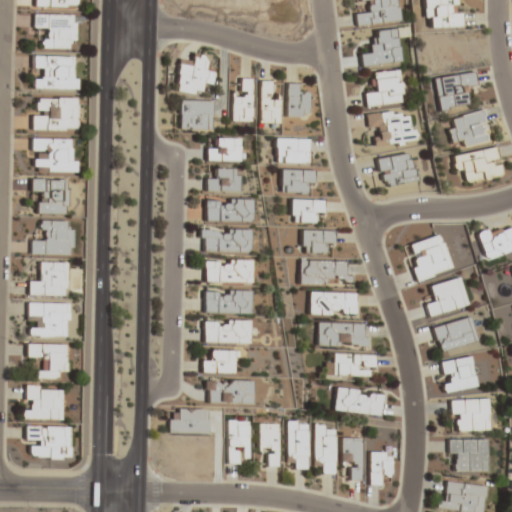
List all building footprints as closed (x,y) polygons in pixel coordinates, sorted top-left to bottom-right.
[(398,23),(396,0),(357,0),(357,1),(366,0),(367,13),(353,15),(354,27),(398,23)] [(459,27),(458,1),(455,1),(454,0),(421,0),(421,28),(459,27)] [(41,49),(74,49),(74,15),(32,15),(32,29),(41,29),(41,49)] [(200,95),(206,56),(190,54),(189,61),(178,59),(173,91),(200,95)] [(74,89),(75,56),(31,56),(31,67),(41,68),(41,79),(31,78),(31,89),(74,89)] [(399,70),(370,72),(372,93),(363,94),(364,107),(403,103),(399,70)] [(431,77),(435,110),(467,106),(465,86),(474,85),(472,72),(431,77)] [(249,79),(239,79),(239,95),(229,95),(229,122),(249,122),(249,79)] [(257,123),(277,123),(277,101),(268,101),(268,81),(257,81),(257,123)] [(306,94),(295,94),(295,83),(283,83),(283,117),(306,117),(306,94)] [(30,131),(74,131),(74,98),(30,98),(30,131)] [(177,131),(210,131),(210,100),(177,100),(177,131)] [(450,119),(453,127),(445,129),(449,142),(458,139),(461,148),(488,139),(479,110),(450,119)] [(376,146),(411,145),(410,112),(365,113),(365,126),(375,126),(376,146)] [(204,162),(238,162),(238,137),(214,137),(214,149),(204,149),(204,162)] [(307,138),(274,138),(274,163),(307,163),(307,138)] [(30,172),(72,172),(72,139),(30,139),(30,172)] [(463,183),(500,177),(494,147),(450,156),(453,173),(461,171),(463,183)] [(380,187),(414,181),(409,153),(375,159),(380,187)] [(235,168),(213,168),(213,179),(203,179),(203,192),(235,192),(235,168)] [(311,183),(311,170),(279,170),(279,192),(303,192),(303,183),(311,183)] [(65,179),(29,179),(29,190),(36,190),(36,214),(65,214),(65,179)] [(202,222),(249,222),(249,200),(202,200),(202,222)] [(288,222),(310,222),(310,213),(321,213),(321,200),(288,200),(288,222)] [(70,255),(70,224),(38,224),(38,243),(28,243),(28,255),(70,255)] [(487,236),(484,229),(472,234),(485,262),(511,250),(511,236),(508,227),(487,236)] [(247,230),(198,230),(198,252),(247,252),(247,230)] [(299,253),(321,253),(321,243),(332,243),(332,230),(299,230),(299,253)] [(408,244),(413,259),(407,261),(414,281),(450,269),(438,234),(408,244)] [(249,260),(201,260),(201,283),(249,283),(249,260)] [(346,284),(346,260),(296,260),(296,284),(346,284)] [(63,262),(36,262),(36,283),(25,283),(25,296),(63,296),(63,262)] [(466,306),(458,277),(427,286),(432,302),(422,305),(426,318),(466,306)] [(200,313),(247,313),(247,290),(200,290),(200,313)] [(353,292),(307,292),(307,316),(353,316),(353,292)] [(64,303),(24,303),(24,324),(26,324),(26,337),(64,337),(64,303)] [(430,328),(437,352),(476,341),(469,317),(430,328)] [(247,343),(247,320),(200,320),(200,343),(247,343)] [(367,324),(315,323),(315,346),(367,347),(367,324)] [(55,380),(55,373),(63,373),(63,344),(24,344),(24,356),(35,356),(35,363),(43,363),(43,370),(34,370),(34,380),(55,380)] [(199,373),(233,373),(233,350),(208,350),(208,361),(199,361),(199,373)] [(331,363),(323,363),(323,376),(372,376),(372,354),(331,354),(331,363)] [(437,362),(440,380),(439,380),(441,393),(475,386),(469,356),(437,362)] [(249,405),(250,382),(203,380),(202,404),(249,405)] [(60,386),(24,386),(23,408),(20,408),(20,419),(59,420),(60,386)] [(331,411),(376,417),(380,394),(334,387),(331,411)] [(449,399),(448,431),(486,431),(487,400),(449,399)] [(176,419),(167,419),(167,433),(206,433),(206,410),(176,410),(176,419)] [(247,420),(225,420),(225,463),(237,463),(237,458),(247,458),(247,420)] [(285,468),(307,468),(307,422),(285,422),(285,468)] [(257,455),(266,455),(266,466),(277,466),(277,423),(257,423),(257,455)] [(321,474),(333,474),(333,425),(312,425),(312,465),(321,465),(321,474)] [(68,427),(23,426),(23,439),(34,439),(34,446),(27,446),(26,458),(67,459),(68,427)] [(359,438),(339,438),(339,463),(348,463),(348,480),(359,480),(359,438)] [(485,472),(485,440),(446,440),(446,459),(452,459),(452,472),(485,472)] [(378,476),(389,476),(389,452),(367,452),(367,485),(378,485),(378,476)] [(481,511),(484,487),(445,481),(442,501),(436,500),(435,510),(449,511),(481,511)]
